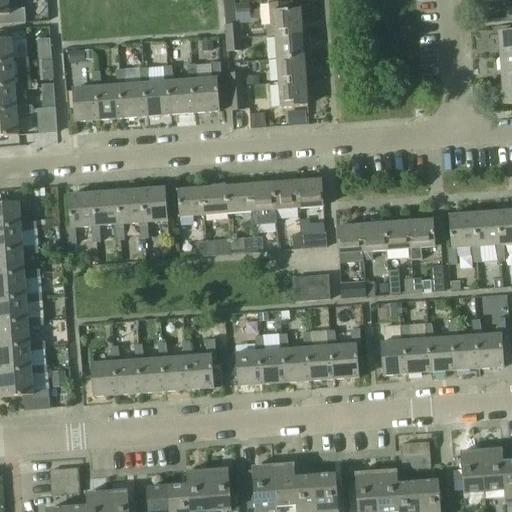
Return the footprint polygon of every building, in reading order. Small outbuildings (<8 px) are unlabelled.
[(8,11),(6,0),(0,0),(0,26),(25,24),(24,10),(8,11)] [(236,15),(249,14),(249,4),(235,6),(236,15)] [(275,36),(301,34),(300,10),(273,12),(275,36)] [(236,16),(225,16),(226,27),(237,26),(236,16)] [(224,27),(225,40),(241,39),(241,26),(237,26),(226,27),(224,27)] [(511,57),(511,32),(498,34),(500,59),(511,57)] [(303,58),(301,34),(275,36),(276,60),(303,58)] [(0,64),(13,64),(13,69),(28,67),(27,59),(12,60),(10,39),(0,39),(0,64)] [(241,39),(225,40),(226,54),(242,53),(241,39)] [(50,41),(37,42),(38,61),(51,60),(50,41)] [(213,43),(202,43),(202,54),(214,53),(213,43)] [(93,61),(93,50),(68,51),(69,62),(85,62),(93,61)] [(511,81),(511,57),(500,59),(502,82),(511,81)] [(304,82),(303,58),(276,60),(278,84),(304,82)] [(52,82),(51,62),(39,62),(40,82),(52,82)] [(14,84),(13,69),(13,64),(0,64),(0,89),(15,88),(15,92),(30,91),(29,83),(14,84)] [(213,79),(196,81),(192,81),(195,113),(219,111),(216,80),(221,79),(219,64),(211,64),(213,79)] [(188,81),(173,83),(168,83),(171,116),(195,113),(192,81),(196,81),(195,65),(187,66),(188,81)] [(165,84),(149,85),(144,86),(147,118),(171,116),(168,83),(173,83),(171,67),(163,67),(165,84)] [(140,85),(125,87),(120,87),(123,120),(147,118),(144,86),(149,85),(147,69),(139,69),(140,85)] [(117,87),(101,89),(96,89),(99,122),(123,120),(120,87),(125,87),(123,70),(115,71),(117,87)] [(96,89),(101,89),(99,72),(91,73),(92,89),(72,91),(75,125),(99,122),(96,89)] [(229,87),(243,86),(242,75),(228,76),(229,87)] [(511,81),(502,82),(503,107),(511,106),(511,81)] [(306,106),(304,82),(278,84),(280,108),(306,106)] [(244,111),(243,86),(229,87),(231,112),(244,111)] [(0,113),(17,112),(17,116),(31,114),(31,107),(16,108),(15,92),(15,88),(0,89),(0,113)] [(55,97),(42,98),(43,111),(56,110),(55,97)] [(57,134),(56,110),(43,111),(38,111),(39,135),(57,134)] [(0,137),(19,136),(17,116),(17,112),(0,113),(0,137)] [(304,113),(289,114),(290,125),(305,124),(304,113)] [(296,183),(298,209),(322,207),(320,181),(296,183)] [(296,183),(272,185),(274,211),(298,209),(296,183)] [(272,185),(248,186),(250,213),(251,226),(275,224),(274,211),(272,185)] [(248,186),(225,188),(227,215),(250,213),(248,186)] [(225,188),(201,190),(203,217),(227,215),(225,188)] [(143,225),(139,225),(140,240),(148,240),(147,224),(167,222),(164,190),(140,192),(143,225)] [(179,219),(203,217),(201,190),(177,192),(179,219)] [(119,226),(114,226),(115,242),(123,241),(122,226),(139,225),(143,225),(140,192),(116,194),(119,226)] [(95,228),(91,229),(92,244),(101,243),(100,228),(114,226),(119,226),(116,194),(92,196),(95,228)] [(75,230),(91,229),(95,228),(92,196),(68,198),(70,229),(66,229),(68,246),(76,245),(75,230)] [(0,229),(20,228),(20,232),(36,231),(36,223),(20,225),(18,203),(0,204),(0,229)] [(500,246),(496,247),(497,262),(505,262),(504,246),(511,245),(511,212),(498,214),(500,246)] [(476,249),(471,249),(472,264),(481,263),(480,248),(496,247),(500,246),(498,214),(474,215),(476,249)] [(456,250),(471,249),(476,249),(474,215),(449,217),(451,249),(447,249),(448,265),(457,265),(456,250)] [(408,223),(410,250),(411,262),(421,261),(420,249),(435,248),(433,221),(408,223)] [(386,251),(410,250),(408,223),(384,224),(386,251)] [(372,252),(386,251),(384,224),(360,226),(363,263),(373,262),(372,252)] [(354,264),(363,263),(360,226),(336,228),(338,255),(354,254),(354,264)] [(0,253),(22,252),(22,257),(37,254),(37,247),(21,248),(20,232),(20,228),(0,229),(0,253)] [(300,236),(301,251),(326,249),(325,234),(300,236)] [(293,252),(301,251),(300,236),(292,237),(293,252)] [(252,240),(253,255),(263,254),(262,239),(252,240)] [(229,242),(230,257),(253,255),(252,240),(229,242)] [(205,244),(206,259),(230,257),(229,242),(205,244)] [(198,259),(206,259),(205,244),(197,245),(198,259)] [(0,277),(24,276),(24,281),(39,279),(39,271),(23,272),(22,257),(22,252),(0,253),(0,277)] [(432,294),(445,293),(443,267),(430,267),(432,294)] [(0,302),(26,300),(26,305),(41,302),(41,295),(26,297),(24,281),(24,276),(0,277),(0,302)] [(316,278),(304,279),(306,303),(317,302),(316,278)] [(316,278),(317,302),(330,301),(328,278),(316,278)] [(294,304),(306,303),(304,279),(292,280),(294,304)] [(422,280),(413,281),(414,296),(422,295),(422,280)] [(414,296),(413,281),(404,282),(405,296),(414,296)] [(451,294),(460,293),(459,283),(450,284),(451,294)] [(365,299),(364,284),(357,285),(340,286),(341,300),(358,299),(365,299)] [(374,284),(364,284),(365,299),(375,298),(374,284)] [(379,286),(380,294),(388,294),(387,285),(379,286)] [(390,285),(390,297),(401,296),(400,285),(390,285)] [(27,320),(26,305),(26,300),(0,302),(0,326),(27,324),(28,329),(43,327),(43,319),(27,320)] [(389,319),(401,318),(401,316),(400,305),(388,306),(389,319)] [(289,321),(289,313),(280,313),(281,321),(289,321)] [(258,323),(268,323),(268,314),(257,315),(258,323)] [(409,315),(401,316),(401,318),(402,326),(407,326),(410,326),(409,315)] [(497,337),(481,338),(476,339),(479,369),(503,367),(500,336),(505,336),(503,319),(496,320),(497,337)] [(472,338),(457,339),(452,340),(455,371),(479,369),(476,339),(481,338),(480,321),(471,321),(472,338)] [(449,340),(433,341),(428,342),(431,374),(455,371),(452,340),(457,339),(456,322),(447,323),(449,340)] [(29,344),(28,329),(27,324),(0,326),(0,350),(29,348),(29,353),(45,351),(45,343),(29,344)] [(428,342),(433,341),(431,324),(423,325),(424,341),(408,342),(404,343),(407,376),(431,374),(428,342)] [(404,343),(408,342),(407,326),(402,326),(399,327),(400,343),(379,345),(382,378),(407,376),(404,343)] [(351,347),(336,348),(331,348),(334,380),(358,378),(356,346),(359,346),(358,330),(350,330),(351,347)] [(327,348),(311,349),(307,350),(310,382),(334,380),(331,348),(336,348),(333,332),(326,332),(327,348)] [(307,350),(311,349),(310,333),(302,334),(303,351),(287,352),(283,352),(285,384),(310,382),(307,350)] [(279,352),(264,354),(259,354),(261,386),(285,384),(283,352),(287,352),(285,335),(278,335),(279,352)] [(259,354),(264,354),(261,337),(254,337),(256,354),(234,356),(236,378),(237,388),(261,386),(259,354)] [(207,357),(191,359),(186,359),(189,391),(213,388),(210,357),(215,357),(213,340),(206,341),(207,357)] [(183,359),(168,361),(162,361),(165,393),(189,391),(186,359),(191,359),(189,343),(181,343),(183,359)] [(160,361),(144,362),(138,363),(141,395),(165,393),(162,361),(168,361),(166,344),(158,345),(160,361)] [(136,363),(120,364),(114,365),(117,397),(141,395),(138,363),(144,362),(142,346),(134,347),(136,363)] [(0,374),(31,372),(31,377),(47,374),(46,367),(30,368),(29,353),(29,348),(0,350),(0,374)] [(114,365),(120,364),(118,348),(110,348),(111,364),(90,366),(93,399),(117,397),(114,365)] [(236,378),(234,356),(227,356),(228,378),(236,378)] [(33,392),(31,377),(31,372),(0,374),(0,398),(0,400),(32,397),(33,401),(49,399),(48,391),(33,392)] [(52,382),(65,381),(65,373),(52,374),(52,382)] [(400,446),(400,457),(426,455),(425,444),(400,446)] [(503,492),(501,464),(500,450),(480,452),(484,494),(503,492)] [(484,494),(480,452),(460,453),(462,481),(463,490),(463,495),(484,494)] [(426,455),(400,457),(401,470),(427,468),(426,455)] [(504,505),(511,504),(511,463),(501,464),(503,492),(504,505)] [(294,507),(293,479),(292,465),(270,467),(273,509),(294,507)] [(273,511),(273,509),(270,467),(249,468),(252,510),(252,511),(273,511)] [(205,471),(208,511),(222,511),(228,511),(225,469),(205,471)] [(51,484),(77,482),(76,470),(50,471),(51,484)] [(208,511),(205,471),(184,472),(185,487),(187,511),(208,511)] [(396,511),(394,486),(393,472),(372,473),(375,511),(396,511)] [(236,473),(228,474),(229,486),(237,485),(236,473)] [(353,511),(375,511),(372,473),(351,475),(353,511)] [(312,477),(314,511),(334,511),(332,476),(312,477)] [(294,511),(314,511),(312,477),(293,479),(294,507),(294,511)] [(462,481),(454,481),(454,491),(463,490),(462,481)] [(78,494),(77,482),(51,484),(52,496),(78,494)] [(416,484),(417,511),(439,511),(437,483),(416,484)] [(417,511),(416,484),(394,486),(396,511),(417,511)] [(187,511),(185,487),(166,488),(167,511),(187,511)] [(145,490),(146,511),(167,511),(166,488),(145,490)] [(105,493),(106,511),(127,511),(127,508),(126,491),(105,493)] [(106,511),(105,493),(84,494),(85,509),(85,511),(106,511)]
